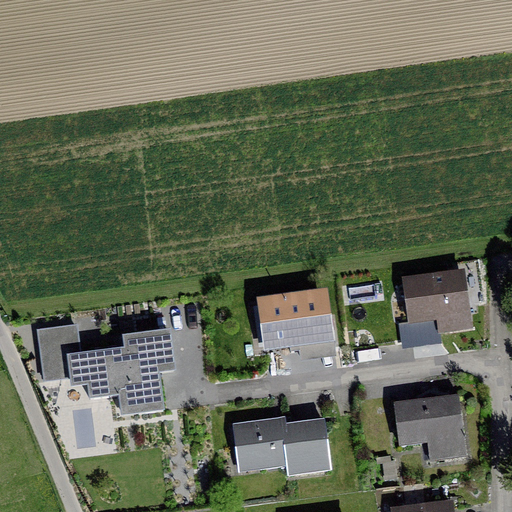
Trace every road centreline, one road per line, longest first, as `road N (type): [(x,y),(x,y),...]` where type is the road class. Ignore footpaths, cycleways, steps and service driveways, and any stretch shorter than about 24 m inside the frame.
road 1 (residential): [(181,399),(501,356)]
road 2 (residential): [(71,511),(0,337)]
road 3 (residential): [(501,356),(502,511)]
